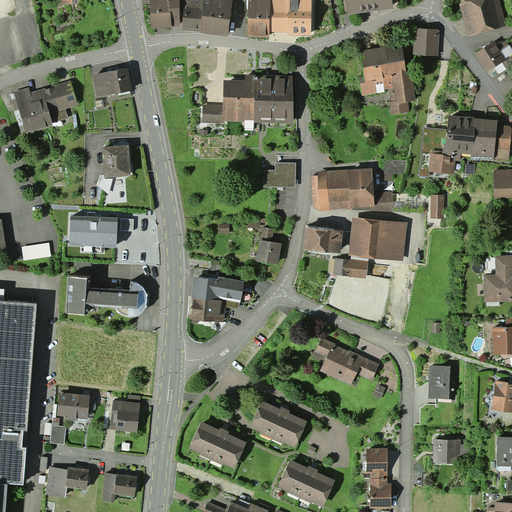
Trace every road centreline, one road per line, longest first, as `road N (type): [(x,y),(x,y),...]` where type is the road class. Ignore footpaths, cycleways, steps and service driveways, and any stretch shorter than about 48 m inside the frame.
road 1 (secondary): [(137,46),(169,186),(172,363)]
road 2 (residential): [(280,295),(378,336),(403,358),(407,511)]
road 3 (residential): [(302,52),(299,221),(280,295)]
road 4 (residential): [(302,52),(244,43),(137,46)]
road 5 (residential): [(137,46),(0,86)]
road 6 (residential): [(280,295),(214,357),(172,363)]
road 7 (residential): [(427,17),(450,33),(511,116)]
road 8 (residential): [(427,17),(377,24),(302,52)]
road 9 (residential): [(162,463),(36,451)]
